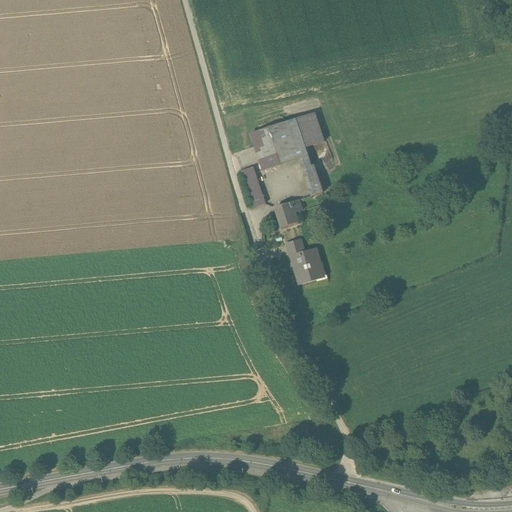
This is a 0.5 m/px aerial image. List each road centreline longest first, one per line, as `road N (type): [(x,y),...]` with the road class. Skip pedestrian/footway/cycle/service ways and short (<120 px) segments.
road 1 (unclassified): [(345,482),(347,447),(334,413),(272,304),(249,240),(185,0)]
road 2 (secondary): [(0,489),(199,458),(345,482)]
road 3 (track): [(12,511),(160,492),(224,494),(252,511)]
